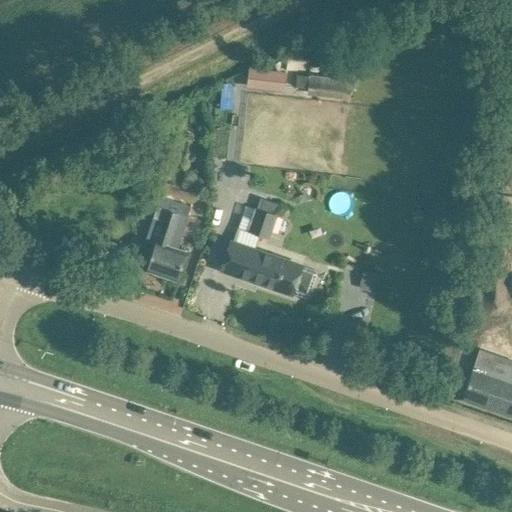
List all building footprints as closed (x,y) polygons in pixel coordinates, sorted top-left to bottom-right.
[(310,74),(307,94),(344,99),(347,79),(310,74)] [(66,168),(72,186),(92,180),(86,162),(66,168)] [(511,196),(492,192),(488,214),(510,219),(511,208),(511,196)] [(172,242),(182,214),(167,209),(157,206),(153,217),(163,221),(146,270),(178,281),(188,248),(172,242)] [(278,215),(255,207),(247,231),(269,239),(278,215)] [(292,294),(293,293),(305,297),(309,296),(317,273),(314,270),(230,241),(221,270),(292,294)] [(506,281),(480,276),(479,287),(504,292),(506,281)] [(511,416),(511,382),(473,369),(463,400),(511,416)]
